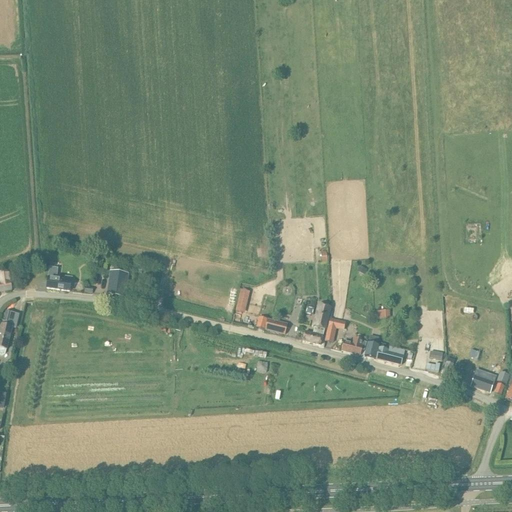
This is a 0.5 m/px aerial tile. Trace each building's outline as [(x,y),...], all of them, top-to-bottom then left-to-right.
[(131,265),(130,271),(142,274),(143,268),(131,265)] [(359,266),(357,272),(365,275),(367,269),(359,266)] [(0,292),(11,290),(10,283),(9,283),(8,273),(0,273),(0,292)] [(110,295),(124,297),(127,275),(113,273),(110,295)] [(182,295),(189,297),(194,274),(187,273),(182,295)] [(70,278),(49,275),(47,289),(69,292),(70,282),(70,278)] [(213,303),(220,304),(225,282),(219,281),(213,303)] [(241,290),(235,311),(245,314),(250,292),(241,290)] [(312,334),(305,332),(302,341),(320,346),(322,337),(324,331),(326,331),(331,308),(318,305),(312,328),(314,328),(312,334)] [(14,329),(15,324),(17,315),(5,312),(3,321),(4,321),(3,325),(1,324),(0,327),(0,348),(7,351),(12,329),(14,329)] [(256,328),(265,331),(267,319),(259,317),(256,328)] [(288,324),(267,319),(265,331),(285,336),(288,324)] [(341,323),(330,320),(325,341),(333,343),(336,328),(340,329),(341,323)] [(353,343),(344,341),(342,351),(360,355),(361,349),(364,350),(366,342),(362,341),(354,339),(353,343)] [(378,345),(368,343),(364,357),(375,360),(378,345)] [(379,353),(377,359),(383,361),(401,366),(403,356),(404,353),(395,351),(394,355),(387,353),(388,350),(380,348),(379,353)] [(430,352),(429,358),(432,359),(441,361),(442,354),(433,352),(430,352)] [(446,362),(445,365),(442,374),(448,377),(453,364),(446,362)] [(499,373),(496,382),(506,386),(509,376),(502,373),(500,372),(499,373)] [(474,377),(471,386),(490,393),(493,384),(494,381),(487,378),(486,381),(474,377)] [(497,385),(494,394),(500,396),(503,387),(503,386),(497,384),(497,385)]
